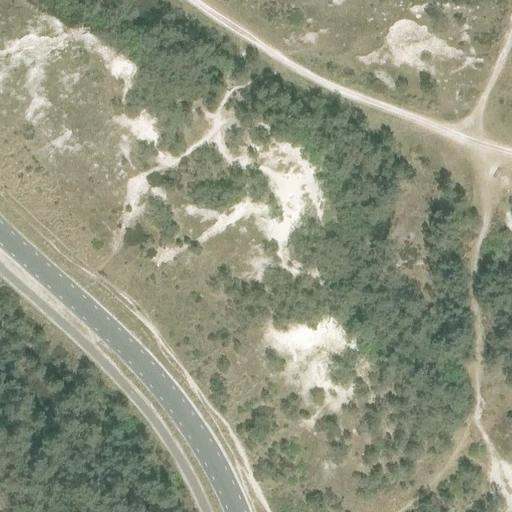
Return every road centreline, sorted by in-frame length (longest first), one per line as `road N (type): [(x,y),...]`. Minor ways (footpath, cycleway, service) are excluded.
road 1 (unknown): [(268,511),(235,439),(151,330),(0,196)]
road 2 (tertiary): [(235,511),(193,428),(156,381),(0,232)]
